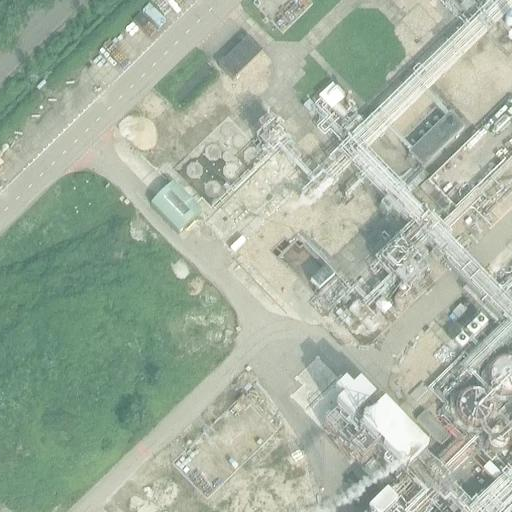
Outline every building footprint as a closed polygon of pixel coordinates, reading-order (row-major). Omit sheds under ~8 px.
[(232,81),(261,53),(247,38),(218,67),(232,81)] [(421,169),(463,129),(449,114),(407,154),(421,169)] [(232,255),(305,184),(291,170),(299,162),(283,146),(203,225),(232,255)] [(164,164),(134,194),(181,243),(212,213),(164,164)] [(511,367),(509,366),(504,364),(498,365),(492,369),(488,374),(487,380),(488,387),(491,391),(495,395),(501,397),(508,396),(511,393),(511,367)] [(486,418),(487,412),(485,406),(482,401),(477,397),(470,396),(465,397),(459,401),(456,406),(455,412),(456,418),(460,424),(464,427),(468,428),(471,428),(477,427),(482,424),(486,418)] [(503,448),(504,445),(503,441),(501,438),(498,436),(493,436),(490,437),(487,439),(485,442),(485,445),(485,448),(487,452),(491,454),(495,455),(498,454),(502,451),(503,448)]
